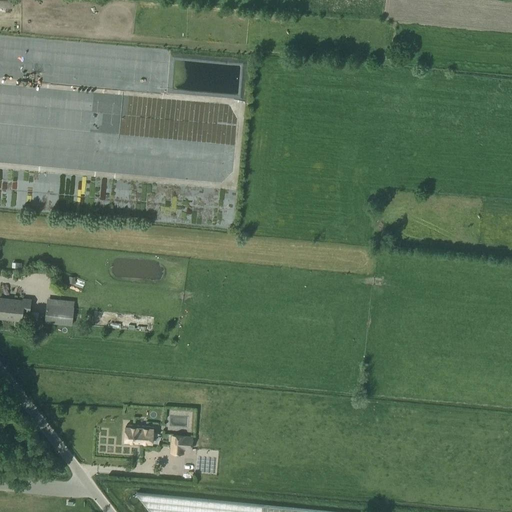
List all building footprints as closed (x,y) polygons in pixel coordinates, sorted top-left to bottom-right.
[(0,0),(0,8),(12,8),(12,0),(0,0)] [(37,7),(24,6),(24,18),(83,22),(85,4),(37,1),(37,7)] [(0,298),(0,318),(22,320),(22,312),(29,313),(31,300),(23,300),(23,301),(0,298)] [(46,304),(44,323),(71,326),(73,307),(46,304)] [(126,425),(125,443),(151,444),(152,427),(126,425)] [(171,435),(170,452),(182,453),(183,448),(191,448),(191,436),(171,435)] [(335,511),(135,493),(149,511),(335,511)]
